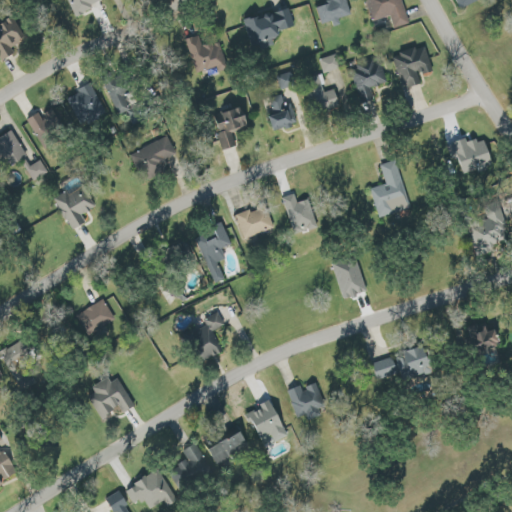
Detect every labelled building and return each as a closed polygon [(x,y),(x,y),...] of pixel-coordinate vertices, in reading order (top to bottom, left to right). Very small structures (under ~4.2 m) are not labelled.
[(67,0),(72,13),(100,5),(98,0),(67,0)] [(322,25),(333,22),(333,23),(352,18),(346,0),(330,0),(332,3),(317,7),(322,25)] [(393,29),(408,25),(401,0),(366,0),(371,21),(391,17),(393,29)] [(457,0),(462,9),(481,0),(457,0)] [(250,43),(292,35),(288,11),(246,19),(250,43)] [(403,90),(420,85),(417,78),(435,72),(427,46),(392,57),(403,90)] [(319,59),(322,73),(340,69),(337,56),(319,59)] [(361,104),(377,100),(374,88),(389,85),(384,64),(353,71),(361,104)] [(126,97),(133,95),(127,76),(106,82),(117,115),(131,110),(126,97)] [(318,95),(324,112),(341,106),(335,89),(318,95)] [(73,94),(76,128),(104,125),(100,91),(73,94)] [(299,125),(295,106),(285,108),(283,96),(270,99),(274,115),(271,116),(274,130),(299,125)] [(45,151),(60,141),(55,133),(69,124),(59,107),(42,118),(39,113),(26,121),(45,151)] [(219,125),(223,151),(235,149),(231,132),(249,129),(248,120),(219,125)] [(27,157),(13,131),(0,138),(0,167),(2,171),(27,157)] [(138,152),(152,179),(170,170),(165,161),(177,155),(168,137),(138,152)] [(47,174),(40,161),(26,169),(33,182),(47,174)] [(382,165),(386,186),(372,189),(378,218),(409,211),(398,162),(382,165)] [(70,232),(87,226),(83,217),(91,214),(89,209),(95,207),(87,186),(56,198),(70,232)] [(295,235),(318,227),(309,201),(298,204),(296,197),(283,201),(295,235)] [(273,229),(266,207),(237,216),(244,239),(273,229)] [(479,237),(491,251),(511,233),(511,232),(501,219),(479,237)] [(214,279),(223,274),(219,264),(227,261),(222,249),(232,245),(223,227),(195,240),(214,279)] [(343,301),(369,294),(359,258),(334,265),(343,301)] [(116,322),(106,301),(79,313),(89,335),(116,322)] [(225,327),(218,314),(205,320),(208,325),(187,335),(200,361),(223,350),(214,332),(225,327)] [(36,351),(28,338),(2,353),(10,367),(36,351)] [(376,381),(403,375),(404,381),(439,373),(434,355),(427,356),(426,350),(389,358),(388,354),(371,358),(376,381)] [(135,408),(120,379),(89,396),(102,420),(121,410),(123,414),(135,408)] [(299,419),(306,415),(308,420),(329,410),(317,384),(303,390),(301,386),(286,393),(299,419)] [(261,445),(286,436),(275,403),(249,411),(261,445)] [(250,450),(242,428),(207,442),(216,464),(250,450)] [(195,487),(192,482),(211,472),(197,445),(180,454),(184,461),(170,470),(183,493),(195,487)] [(0,459),(0,484),(19,475),(9,455),(0,459)] [(176,502),(159,471),(125,490),(134,505),(144,499),(150,509),(164,502),(167,507),(176,502)] [(127,511),(125,507),(129,505),(121,490),(107,498),(115,511),(127,511)]
